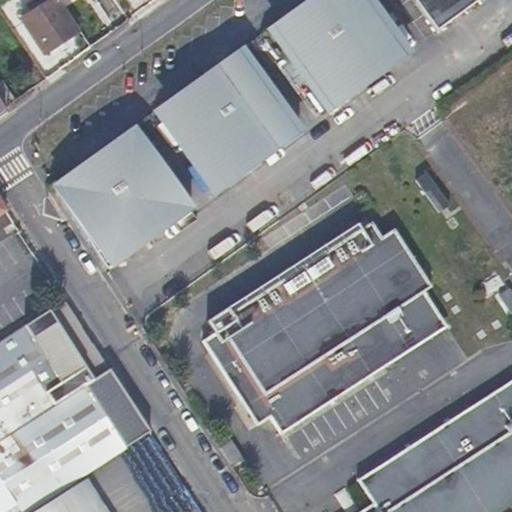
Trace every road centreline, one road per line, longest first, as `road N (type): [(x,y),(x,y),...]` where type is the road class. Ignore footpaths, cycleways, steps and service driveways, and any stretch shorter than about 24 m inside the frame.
road 1 (residential): [(234,511),(0,150)]
road 2 (residential): [(0,139),(200,0)]
